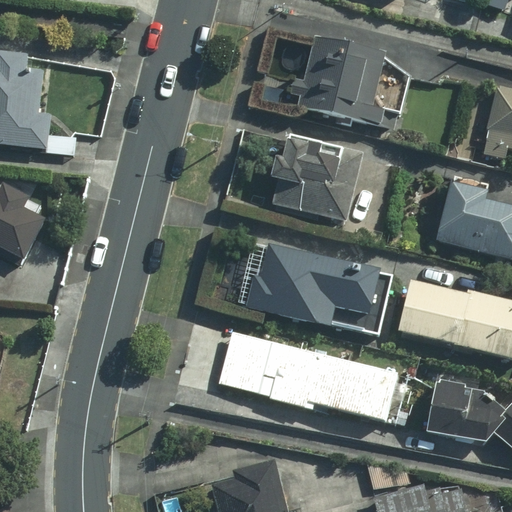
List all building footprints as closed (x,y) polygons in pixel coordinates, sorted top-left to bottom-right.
[(389,48),(317,36),(309,81),(298,79),(296,93),(306,95),(304,104),(387,119),(389,107),(379,105),(389,48)] [(47,72),(31,70),(32,56),(2,53),(0,67),(0,66),(0,143),(51,149),(55,116),(43,115),(47,72)] [(510,158),(511,150),(511,88),(501,86),(486,152),(510,158)] [(370,152),(294,135),(279,203),(355,220),(370,152)] [(511,203),(489,198),(492,188),(456,179),(441,241),(511,258),(511,203)] [(4,197),(0,194),(0,243),(1,242),(30,258),(51,220),(30,209),(35,199),(11,185),(4,197)] [(257,277),(251,306),(333,324),(338,303),(379,312),(388,267),(273,242),(265,279),(257,277)] [(511,300),(417,279),(406,331),(511,355),(511,300)] [(403,371),(234,331),(221,385),(390,425),(403,371)] [(496,390),(441,378),(431,427),(493,440),(499,432),(511,443),(511,402),(511,403),(496,390)] [(221,511),(292,511),(280,458),(237,469),(239,478),(214,484),(221,511)] [(378,498),(381,511),(473,511),(467,486),(446,491),(444,486),(429,490),(428,485),(378,498)]
